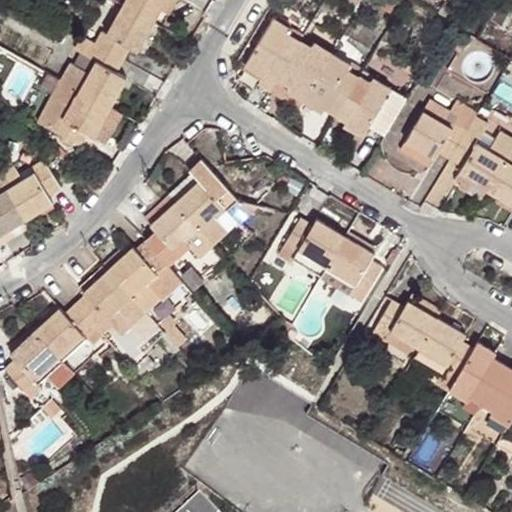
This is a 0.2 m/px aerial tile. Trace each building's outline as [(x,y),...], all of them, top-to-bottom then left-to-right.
[(59,131),(52,143),(83,160),(88,149),(94,152),(110,121),(127,92),(118,86),(132,64),(138,68),(154,36),(159,24),(170,6),(165,3),(166,0),(133,0),(123,19),(108,48),(103,46),(96,58),(88,72),(96,76),(90,87),(71,78),(51,111),(70,123),(64,133),(59,131)] [(170,6),(159,24),(167,28),(177,9),(170,6)] [(510,16),(499,10),(494,17),(505,24),(510,16)] [(240,77),(258,88),(261,86),(281,98),(280,103),(316,124),(319,121),(340,133),(338,137),(356,147),(385,101),(369,90),(365,93),(343,80),(345,75),(309,55),(305,57),(284,44),(286,40),(267,31),(240,77)] [(63,61),(59,58),(52,69),(57,72),(63,61)] [(256,94),(258,88),(240,77),(236,82),(256,94)] [(423,110),(416,122),(445,139),(448,135),(473,150),(482,135),(471,129),(473,124),(453,112),(445,122),(423,110)] [(51,111),(37,136),(52,143),(59,131),(64,133),(70,123),(51,111)] [(445,139),(416,122),(397,151),(428,169),(432,165),(454,179),(450,185),(493,210),(509,219),(511,215),(511,157),(492,145),(482,161),(472,154),(473,150),(448,135),(445,139)] [(428,169),(397,151),(391,161),(421,179),(428,169)] [(0,259),(3,263),(31,246),(24,233),(50,217),(50,211),(62,204),(44,175),(31,183),(33,187),(22,194),(11,176),(0,182),(0,259)] [(227,246),(216,234),(213,230),(222,222),(226,226),(238,216),(215,190),(200,177),(141,232),(155,246),(135,263),(132,260),(82,306),(84,309),(64,326),(59,321),(47,333),(9,366),(14,371),(4,381),(26,406),(38,395),(35,391),(58,370),(82,348),(85,352),(97,342),(105,335),(108,332),(107,330),(116,324),(131,338),(145,325),(160,313),(145,296),(166,279),(177,269),(174,265),(184,257),(186,260),(197,272),(227,246)] [(506,225),(509,219),(493,210),(490,214),(506,225)] [(238,216),(226,226),(237,237),(254,219),(238,216)] [(213,230),(216,234),(226,226),(222,222),(213,230)] [(297,232),(279,259),(293,267),(295,263),(320,278),(351,296),(348,301),(361,308),(378,280),(367,274),(371,267),(338,248),(312,232),(308,238),(297,232)] [(343,241),(338,248),(371,267),(372,258),(343,241)] [(177,269),(186,260),(184,257),(174,265),(177,269)] [(293,267),(279,259),(273,268),(285,276),(288,272),(314,287),(320,278),(295,263),(293,267)] [(181,274),(177,269),(166,279),(171,284),(181,274)] [(320,278),(314,287),(343,304),(340,309),(354,315),(361,308),(348,301),(351,296),(320,278)] [(171,284),(166,279),(145,296),(160,313),(179,294),(171,284)] [(285,290),(274,282),(271,288),(280,295),(285,290)] [(405,307),(404,314),(431,330),(434,324),(405,307)] [(511,382),(490,371),(492,366),(473,355),(469,361),(458,354),(462,348),(431,330),(404,314),(400,319),(387,312),(371,340),(383,348),(386,343),(412,360),(442,377),(439,382),(452,390),(444,402),(463,413),(465,410),(487,422),(485,427),(503,438),(511,425),(511,382)] [(169,325),(160,313),(145,325),(157,337),(169,325)] [(42,328),(47,333),(59,321),(52,317),(42,328)] [(117,349),(131,338),(116,324),(107,330),(108,332),(105,335),(111,340),(117,349)] [(104,347),(111,340),(105,335),(97,342),(104,347)] [(366,344),(406,369),(412,360),(386,343),(383,348),(371,340),(366,344)] [(62,374),(85,352),(82,348),(58,370),(62,374)] [(406,369),(432,385),(439,382),(442,377),(418,366),(412,360),(406,369)] [(440,402),(444,402),(452,390),(439,382),(432,385),(428,395),(440,402)]
